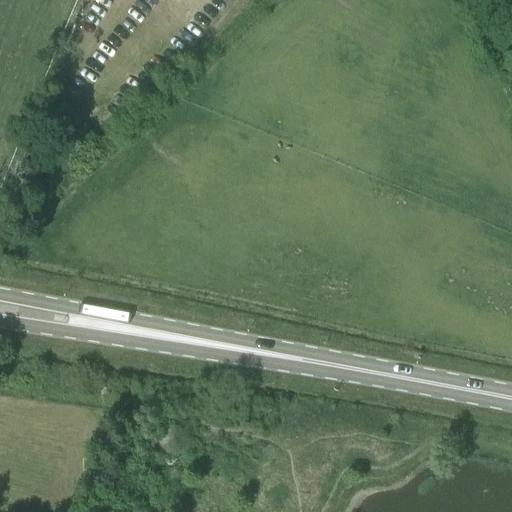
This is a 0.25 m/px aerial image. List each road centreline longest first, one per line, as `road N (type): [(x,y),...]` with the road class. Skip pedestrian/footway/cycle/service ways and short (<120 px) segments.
road 1 (primary): [(511,401),(135,332)]
road 2 (primary): [(135,332),(0,294)]
road 3 (primary): [(0,322),(135,332)]
